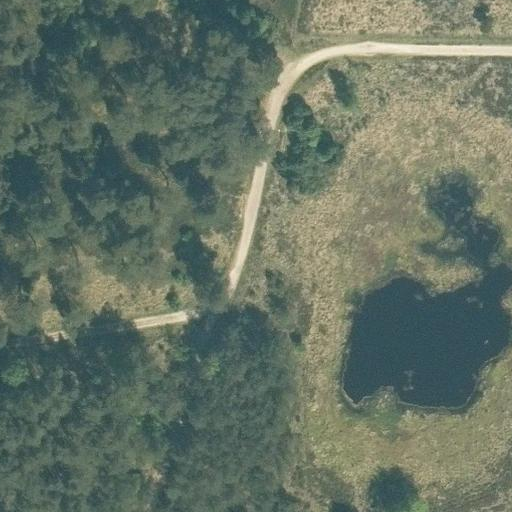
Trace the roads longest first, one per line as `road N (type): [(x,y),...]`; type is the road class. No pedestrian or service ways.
road 1 (track): [(511,48),(330,47),(299,60),(279,84),(238,261),(211,310)]
road 2 (track): [(211,310),(0,341)]
